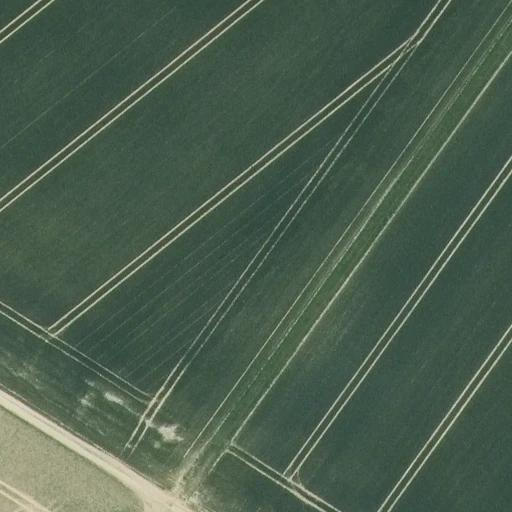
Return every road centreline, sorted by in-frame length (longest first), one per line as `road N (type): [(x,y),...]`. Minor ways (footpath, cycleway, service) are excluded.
road 1 (track): [(511,64),(170,511)]
road 2 (track): [(0,402),(174,511)]
